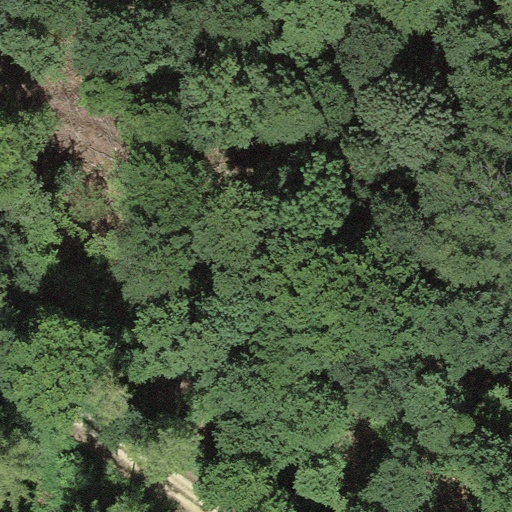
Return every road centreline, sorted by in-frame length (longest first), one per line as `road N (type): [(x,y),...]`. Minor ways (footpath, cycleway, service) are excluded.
road 1 (track): [(0,84),(266,169),(511,177)]
road 2 (track): [(176,511),(119,472),(0,359)]
